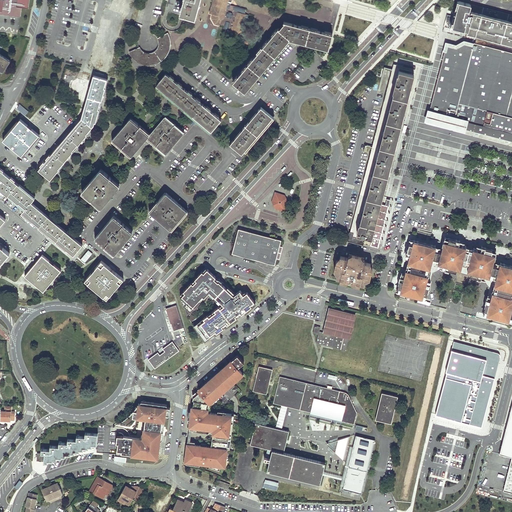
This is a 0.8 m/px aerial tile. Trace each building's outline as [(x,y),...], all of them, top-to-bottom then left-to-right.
[(29,0),(0,0),(0,10),(2,11),(2,14),(19,17),(21,7),(28,8),(29,0)] [(184,0),(181,15),(195,19),(199,0),(184,0)] [(229,32),(231,31),(234,36),(245,29),(249,15),(244,14),(246,9),(231,5),(231,0),(213,0),(210,13),(214,14),(213,20),(215,25),(220,26),(220,24),(225,25),(224,28),(228,30),(229,32)] [(494,13),(495,11),(492,10),(475,5),(474,10),(470,8),(471,4),(459,1),(455,14),(454,13),(453,16),(450,28),(511,44),(511,14),(498,11),(497,14),(494,13)] [(443,27),(450,28),(453,16),(447,14),(443,27)] [(233,82),(244,91),(289,38),(330,48),(332,35),(326,33),(295,25),(285,22),(280,29),(279,28),(278,29),(273,35),(267,42),(262,48),(258,53),(252,60),(246,67),(242,72),(237,78),(233,82)] [(143,52),(139,48),(132,51),(134,55),(136,58),(140,61),(142,62),(150,62),(153,63),(161,59),(163,57),(168,48),(168,40),(165,34),(158,38),(160,42),(159,47),(156,51),(151,54),(143,52)] [(19,46),(20,42),(21,38),(8,36),(7,45),(19,46)] [(430,111),(455,117),(474,45),(464,42),(457,47),(452,46),(446,52),(430,111)] [(511,54),(474,45),(455,117),(452,126),(452,128),(464,131),(465,129),(511,141),(511,54)] [(74,56),(47,48),(45,56),(72,64),(74,56)] [(0,68),(3,71),(7,66),(10,60),(0,54),(0,68)] [(375,136),(373,147),(370,158),(373,158),(372,162),(369,161),(364,180),(367,181),(353,233),(350,232),(348,240),(352,241),(353,237),(360,239),(361,235),(372,238),(370,245),(378,247),(388,206),(381,204),(384,191),(416,67),(405,64),(404,67),(403,71),(401,71),(402,66),(394,63),(389,82),(392,82),(391,86),(389,85),(383,107),(386,108),(385,111),(382,111),(382,112),(376,132),(379,133),(378,137),(375,136)] [(221,120),(166,74),(157,85),(211,131),(221,120)] [(94,123),(107,79),(94,75),(91,88),(87,87),(89,81),(76,79),(73,80),(71,87),(74,91),(82,93),(80,101),(87,102),(83,115),(39,170),(50,178),(94,123)] [(272,116),(262,107),(230,144),(242,154),(258,134),(272,116)] [(455,117),(430,111),(427,119),(440,123),(452,126),(455,117)] [(183,133),(164,117),(149,134),(130,119),(113,140),(132,155),(147,139),(166,154),(183,133)] [(38,135),(20,120),(2,140),(22,155),(38,135)] [(35,199),(0,169),(0,189),(8,196),(9,195),(25,209),(22,213),(73,256),(82,246),(32,202),(35,199)] [(119,186),(100,170),(82,191),(101,207),(119,186)] [(353,233),(367,181),(364,180),(350,232),(353,233)] [(276,206),(275,203),(273,202),(275,196),(278,194),(284,196),(284,198),(285,201),(288,202),(285,194),(275,191),(271,201),(275,209),(276,206)] [(187,210),(166,193),(150,212),(171,230),(187,210)] [(285,201),(284,198),(284,196),(278,194),(275,196),(273,202),(275,203),(276,206),(275,209),(283,211),(286,209),(288,202),(285,201)] [(0,226),(5,220),(0,215),(0,265),(10,255),(0,245),(0,226)] [(132,233),(113,217),(107,223),(95,237),(115,253),(132,233)] [(275,265),(278,253),(282,240),(239,229),(232,254),(275,265)] [(462,246),(459,245),(460,240),(456,239),(456,240),(445,237),(444,242),(443,241),(442,244),(440,244),(432,273),(433,273),(434,273),(435,273),(436,273),(437,273),(437,272),(438,272),(438,271),(439,271),(440,270),(440,269),(441,268),(446,270),(455,272),(457,279),(456,285),(453,297),(452,300),(456,301),(470,247),(462,245),(462,246)] [(440,244),(425,240),(425,243),(418,241),(414,240),(410,239),(407,250),(406,250),(405,254),(407,254),(410,255),(409,259),(408,259),(408,261),(407,266),(432,273),(440,244)] [(496,250),(486,248),(486,247),(482,246),(481,251),(478,250),(478,249),(470,247),(456,301),(460,302),(465,281),(470,276),(476,277),(485,280),(485,281),(485,282),(485,283),(485,284),(486,284),(486,285),(487,286),(488,287),(489,287),(490,288),(497,259),(495,258),(496,255),(495,255),(496,250)] [(360,286),(360,285),(360,284),(364,285),(365,280),(367,280),(367,278),(370,279),(372,270),(370,269),(371,264),(364,262),(364,260),(349,256),(348,257),(341,255),(340,261),(337,260),(334,269),(337,270),(337,273),(338,273),(337,277),(340,279),(340,281),(345,282),(348,281),(352,282),(355,285),(360,286)] [(61,271),(42,256),(37,262),(25,276),(44,292),(61,271)] [(511,265),(511,263),(511,262),(497,259),(490,288),(511,293),(511,265)] [(123,280),(102,262),(86,281),(107,299),(123,280)] [(432,273),(407,266),(405,274),(404,277),(400,276),(398,284),(396,291),(419,297),(426,298),(429,286),(432,275),(432,273)] [(256,303),(247,292),(244,295),(240,291),(236,294),(234,295),(227,288),(221,283),(219,281),(218,282),(214,278),(216,277),(206,267),(180,295),(187,317),(205,341),(256,303)] [(236,294),(228,287),(227,288),(234,295),(236,294)] [(511,293),(490,288),(483,313),(496,317),(511,320),(511,293)] [(172,323),(173,327),(174,330),(184,327),(177,305),(166,308),(171,324),(172,323)] [(345,350),(354,314),(330,308),(324,332),(324,334),(319,333),(319,331),(320,327),(318,326),(315,326),(313,333),(318,334),(316,343),(345,350)] [(495,353),(454,342),(436,416),(481,428),(500,360),(499,358),(498,356),(497,354),(495,353)] [(148,360),(154,369),(179,352),(173,343),(158,353),(148,360)] [(238,355),(234,358),(235,360),(233,362),(231,361),(228,363),(230,365),(226,369),(224,367),(214,376),(204,385),(205,386),(203,389),(202,388),(201,388),(200,388),(199,389),(199,390),(200,391),(194,396),(194,397),(193,397),(193,398),(193,400),(194,400),(193,407),(193,410),(192,410),(189,410),(189,415),(188,418),(191,418),(190,426),(192,426),(204,428),(204,427),(205,426),(207,426),(207,428),(214,428),(211,447),(211,449),(207,448),(207,446),(190,444),(187,444),(185,461),(201,463),(205,465),(205,464),(210,465),(220,466),(223,466),(224,459),(226,459),(227,449),(232,413),(223,412),(223,414),(218,413),(210,412),(208,412),(209,402),(211,400),(213,401),(218,396),(217,395),(231,382),(232,383),(240,377),(239,376),(242,373),(238,368),(244,363),(238,355)] [(272,370),(259,366),(253,391),(266,394),(272,370)] [(294,380),(280,376),(274,401),(287,404),(294,380)] [(311,384),(294,380),(287,404),(305,409),(311,384)] [(217,395),(218,396),(219,396),(221,395),(223,394),(224,392),(226,391),(228,389),(229,387),(231,386),(232,384),(232,383),(231,382),(217,395)] [(339,391),(311,384),(305,409),(333,416),(332,419),(354,424),(357,413),(349,397),(349,396),(348,396),(348,395),(347,395),(347,394),(346,394),(346,393),(345,393),(344,393),(343,392),(339,391)] [(391,423),(398,397),(382,393),(375,419),(391,423)] [(167,405),(166,405),(141,401),(141,404),(139,404),(138,411),(134,410),(133,417),(146,419),(148,419),(146,436),(144,435),(143,438),(130,437),(124,436),(117,436),(117,440),(118,441),(117,451),(122,451),(122,453),(150,457),(150,455),(157,456),(159,438),(161,438),(164,414),(170,415),(170,408),(167,407),(167,405)] [(305,409),(287,404),(274,401),(273,403),(283,406),(287,406),(311,412),(310,413),(332,419),(333,416),(305,409)] [(511,405),(500,453),(511,456),(510,466),(511,466),(511,405)] [(15,420),(15,411),(11,411),(11,406),(5,406),(5,411),(1,411),(1,418),(5,418),(4,421),(11,421),(11,420),(15,420)] [(287,406),(283,406),(278,429),(281,430),(287,406)] [(325,463),(283,452),(289,431),(281,430),(278,429),(256,423),(250,444),(272,450),(267,471),(320,484),(322,475),(323,471),(325,463)] [(76,435),(76,439),(80,440),(79,449),(83,449),(83,447),(88,447),(88,446),(90,446),(92,446),(92,444),(97,444),(97,433),(85,432),(85,436),(76,435)] [(375,439),(356,434),(346,477),(345,481),(344,487),(362,492),(375,439)] [(344,461),(350,436),(338,440),(335,452),(344,461)] [(59,442),(58,446),(62,446),(62,455),(65,456),(65,453),(70,454),(70,452),(72,452),(74,453),(75,450),(79,450),(79,449),(80,440),(76,439),(68,439),(68,442),(59,442)] [(338,440),(326,443),(335,452),(338,440)] [(41,448),(41,454),(44,454),(44,462),(48,462),(48,460),(53,460),(53,459),(55,459),(56,459),(56,457),(62,457),(62,455),(62,446),(58,446),(50,445),(49,449),(41,448)] [(511,466),(510,466),(503,491),(511,493),(511,466)] [(346,477),(323,471),(322,475),(345,481),(346,477)] [(103,498),(104,496),(105,494),(111,485),(98,477),(90,491),(103,498)] [(218,480),(216,485),(228,489),(230,484),(224,482),(218,480)] [(277,490),(278,482),(265,480),(263,488),(277,490)] [(63,494),(59,485),(56,484),(44,489),(43,492),(47,501),(50,500),(51,502),(60,498),(59,496),(63,494)] [(134,497),(135,497),(134,498),(138,500),(143,490),(137,486),(135,491),(126,486),(118,499),(126,503),(127,504),(129,505),(134,497)] [(34,511),(35,509),(34,509),(37,495),(29,493),(26,506),(27,507),(25,511),(34,511)] [(191,502),(189,501),(187,500),(185,500),(185,501),(184,502),(178,500),(173,509),(170,508),(168,511),(186,511),(188,508),(189,508),(190,508),(192,504),(191,502)] [(218,504),(216,503),(212,510),(208,507),(204,511),(218,511),(217,511),(221,505),(218,504)]
